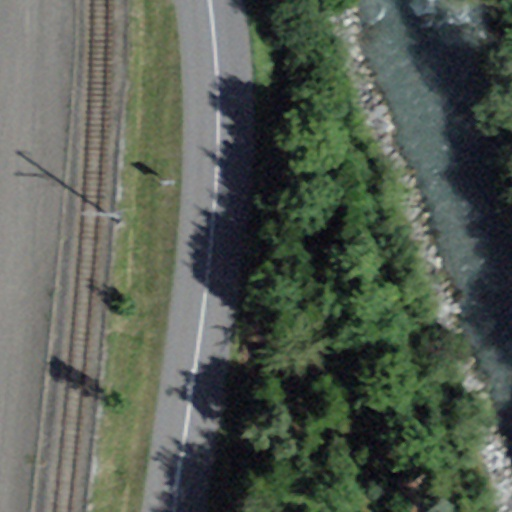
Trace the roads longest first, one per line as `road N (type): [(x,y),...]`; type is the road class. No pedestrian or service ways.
road 1 (primary): [(209,0),(218,121),(213,208),(174,511)]
road 2 (unknown): [(28,0),(0,470)]
